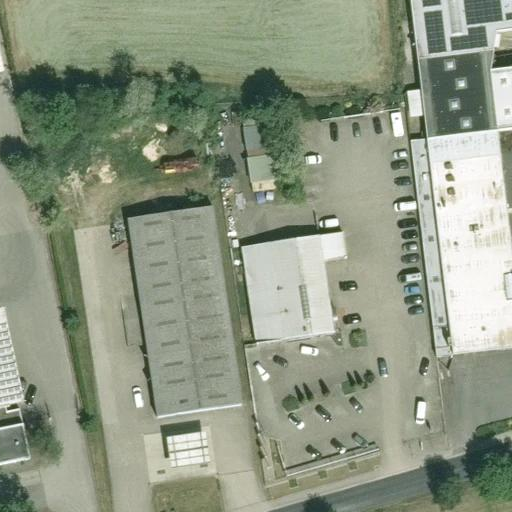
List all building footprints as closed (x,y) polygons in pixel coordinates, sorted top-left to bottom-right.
[(511,73),(489,75),(485,35),(511,31),(511,0),(407,0),(444,357),(511,349),(511,296),(495,132),(511,130),(511,73)] [(126,228),(151,419),(231,408),(206,217),(126,228)] [(243,253),(252,347),(325,339),(318,268),(343,266),(341,243),(243,253)] [(0,409),(30,404),(11,306),(0,307),(0,409)] [(0,436),(0,468),(21,465),(15,434),(0,436)] [(153,444),(158,476),(203,469),(198,438),(153,444)]
